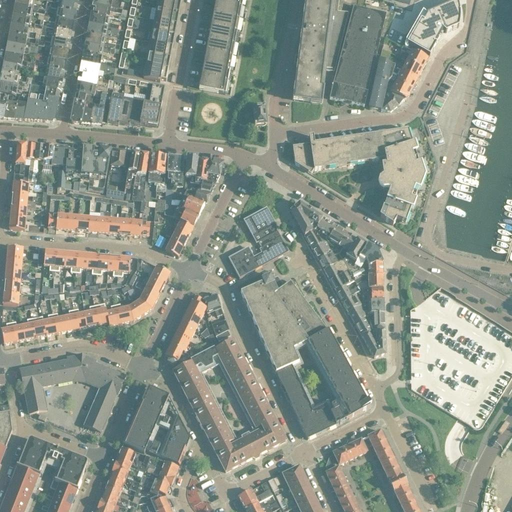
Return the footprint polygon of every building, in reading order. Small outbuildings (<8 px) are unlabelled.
[(34,0),(16,0),(16,5),(45,11),(46,6),(34,4),(34,0)] [(77,2),(65,0),(49,0),(59,2),(57,9),(75,12),(77,2)] [(94,0),(93,4),(123,10),(123,7),(112,4),(112,0),(94,0)] [(181,3),(166,0),(158,0),(156,10),(179,14),(181,3)] [(305,0),(297,65),(293,101),(310,103),(310,104),(321,105),(322,98),(326,68),(335,69),(348,13),(338,11),(339,0),(305,0)] [(459,13),(457,2),(425,16),(426,16),(423,23),(421,21),(407,44),(429,57),(442,34),(441,33),(442,31),(445,33),(458,28),(459,13)] [(215,3),(213,15),(237,20),(239,8),(215,3)] [(123,10),(93,4),(91,14),(109,18),(110,12),(122,14),(122,15),(126,16),(127,11),(123,11),(123,10)] [(16,5),(14,14),(31,18),(40,19),(43,20),(44,16),(45,11),(16,5)] [(46,6),(45,11),(44,16),(73,22),(75,13),(76,13),(75,12),(57,9),(56,14),(51,14),(51,12),(49,12),(50,7),(46,6)] [(352,6),(333,85),(329,100),(342,102),(351,104),(364,107),(367,93),(387,14),(352,6)] [(156,10),(154,21),(177,25),(179,14),(156,10)] [(31,18),(14,14),(12,24),(41,30),(42,26),(43,20),(40,19),(39,25),(30,23),(31,18)] [(109,18),(91,14),(91,15),(89,24),(118,30),(119,26),(108,24),(109,18)] [(213,15),(210,28),(234,32),(237,20),(213,15)] [(73,22),(44,16),(43,20),(55,22),(54,28),(72,32),(73,22)] [(177,25),(154,21),(152,32),(174,36),(177,25)] [(12,24),(10,34),(27,37),(28,31),(36,33),(35,39),(36,39),(40,40),(40,36),(41,30),(12,24)] [(118,30),(89,24),(88,34),(106,37),(110,38),(111,34),(117,35),(118,30)] [(42,26),(41,30),(40,36),(70,42),(72,32),(54,28),(53,35),(48,34),(49,32),(45,32),(46,27),(42,26)] [(210,28),(210,33),(208,40),(232,45),(234,32),(210,28)] [(174,36),(152,32),(150,43),(172,48),(174,36)] [(10,34),(8,44),(38,50),(38,46),(40,40),(36,39),(35,45),(26,43),(27,37),(10,34)] [(106,37),(88,34),(87,34),(87,35),(86,43),(115,49),(116,46),(111,45),(104,44),(106,37)] [(40,36),(40,40),(38,46),(43,47),(44,47),(45,42),(51,43),(50,48),(68,52),(70,42),(40,36)] [(208,40),(206,53),(229,57),(232,45),(208,40)] [(115,49),(86,43),(84,53),(102,57),(103,51),(114,53),(115,49)] [(150,43),(148,55),(170,59),(172,48),(150,43)] [(8,44),(6,54),(23,57),(24,51),(37,53),(38,50),(8,44)] [(38,46),(38,50),(37,53),(36,56),(44,57),(48,58),(66,62),(68,52),(50,48),(49,54),(42,52),(43,47),(38,46)] [(422,71),(427,60),(402,47),(400,51),(409,55),(406,62),(422,71)] [(84,54),(82,63),(115,69),(116,65),(107,63),(106,64),(100,63),(102,57),(84,53),(84,54),(83,54),(84,54)] [(206,53),(205,58),(203,65),(227,69),(229,57),(206,53)] [(6,54),(4,63),(34,69),(35,65),(36,59),(31,58),(30,63),(22,61),(23,57),(6,54)] [(148,55),(146,66),(168,70),(170,59),(148,55)] [(48,58),(46,68),(64,72),(64,71),(66,62),(48,58)] [(378,71),(369,108),(381,111),(384,100),(384,98),(388,82),(392,78),(395,67),(379,61),(376,71),(378,71)] [(406,62),(400,73),(417,81),(422,71),(406,62)] [(34,69),(4,63),(2,73),(19,76),(21,70),(33,73),(34,69)] [(82,63),(80,73),(98,76),(99,71),(114,74),(115,69),(82,63)] [(34,69),(33,73),(33,75),(62,81),(64,72),(46,68),(45,73),(36,71),(38,66),(35,65),(34,69)] [(203,65),(203,70),(201,77),(225,82),(227,69),(203,65)] [(168,70),(146,66),(143,79),(160,83),(160,80),(166,81),(168,70)] [(2,73),(0,83),(30,89),(31,86),(32,79),(27,78),(26,84),(18,82),(19,76),(2,73)] [(80,74),(78,83),(108,88),(108,89),(112,90),(114,82),(109,81),(108,84),(97,82),(98,76),(80,73),(80,74)] [(417,81),(400,73),(395,82),(412,91),(417,81)] [(33,75),(32,79),(31,86),(34,86),(35,82),(43,83),(42,88),(50,89),(60,91),(62,81),(33,75)] [(201,77),(199,90),(222,95),(225,82),(201,77)] [(412,91),(395,82),(390,93),(405,100),(408,98),(412,91)] [(30,89),(0,83),(0,85),(0,93),(8,95),(15,96),(15,95),(16,96),(17,91),(29,93),(30,89)] [(78,83),(76,93),(86,95),(94,97),(95,90),(102,91),(102,92),(107,93),(107,89),(108,89),(108,88),(78,83)] [(143,105),(139,127),(140,127),(140,125),(157,128),(165,87),(147,84),(147,89),(152,90),(149,106),(144,105),(143,105)] [(31,86),(30,89),(29,93),(27,104),(24,121),(34,122),(41,88),(34,86),(31,86)] [(41,88),(34,122),(44,122),(44,123),(50,89),(42,88),(41,88)] [(50,89),(44,123),(44,122),(51,123),(51,122),(54,120),(55,120),(58,100),(60,91),(50,89)] [(101,98),(98,98),(97,102),(95,102),(91,125),(102,126),(107,93),(102,92),(101,98)] [(86,95),(76,93),(70,122),(71,122),(72,124),(80,124),(80,125),(86,95)] [(384,98),(384,100),(398,106),(405,100),(390,93),(384,98)] [(17,102),(16,104),(13,120),(24,121),(27,104),(22,103),(23,95),(19,94),(18,103),(17,102)] [(7,104),(3,120),(13,120),(16,104),(11,103),(12,99),(15,100),(16,96),(15,95),(15,96),(8,95),(6,104),(7,104)] [(98,98),(94,97),(86,95),(80,125),(81,125),(81,124),(91,125),(95,102),(97,102),(98,98)] [(118,124),(123,100),(122,100),(122,102),(111,100),(107,124),(118,126),(118,124)] [(133,102),(123,100),(118,124),(129,126),(129,125),(130,125),(134,100),(133,100),(133,102)] [(134,100),(130,125),(139,127),(143,105),(144,105),(145,102),(134,100)] [(398,106),(384,100),(381,111),(390,113),(398,106)] [(264,107),(253,108),(255,128),(264,127),(265,127),(265,126),(266,126),(266,125),(264,107)] [(418,155),(422,154),(417,130),(413,131),(418,155)] [(314,145),(313,137),(309,138),(310,146),(292,148),(295,165),(311,175),(313,171),(385,161),(386,166),(381,166),(383,178),(393,181),(380,218),(393,226),(396,220),(406,223),(422,177),(408,131),(384,135),(384,133),(378,134),(378,136),(314,145)] [(15,176),(14,182),(23,183),(24,178),(25,160),(26,145),(16,145),(15,165),(21,165),(20,176),(15,176)] [(24,178),(23,183),(31,183),(32,182),(35,146),(26,145),(25,160),(30,161),(28,178),(24,178)] [(66,176),(81,177),(82,171),(81,168),(81,148),(79,148),(77,145),(72,145),(69,147),(67,147),(67,167),(66,176)] [(35,146),(32,182),(36,182),(37,161),(43,162),(45,146),(35,146)] [(45,146),(43,162),(43,166),(43,171),(51,172),(51,166),(54,147),(45,146)] [(67,147),(54,147),(51,166),(61,167),(61,173),(59,173),(57,189),(65,190),(65,189),(65,184),(66,176),(67,167),(67,147)] [(82,171),(81,177),(91,178),(92,171),(95,150),(94,150),(94,149),(82,148),(81,148),(81,168),(82,171)] [(92,171),(91,178),(106,179),(111,151),(99,150),(95,150),(92,171)] [(127,153),(113,151),(111,167),(125,169),(127,153)] [(127,172),(123,188),(129,189),(131,177),(135,177),(135,178),(140,154),(131,153),(127,172)] [(135,178),(131,202),(141,203),(141,202),(142,202),(142,198),(137,198),(140,176),(144,177),(149,155),(140,154),(135,178)] [(166,157),(151,155),(147,183),(154,183),(154,186),(157,186),(156,192),(164,193),(164,187),(162,187),(163,181),(166,157)] [(165,181),(163,181),(162,187),(164,187),(173,187),(176,158),(168,157),(165,181)] [(176,158),(173,187),(175,187),(181,188),(184,159),(176,158)] [(186,159),(185,177),(191,178),(190,183),(195,184),(196,179),(199,160),(186,159)] [(196,179),(195,184),(199,184),(200,181),(206,181),(216,184),(217,182),(207,180),(208,173),(209,162),(199,160),(196,179)] [(222,163),(209,162),(208,173),(220,176),(223,165),(222,163)] [(123,188),(127,172),(121,171),(118,187),(123,188)] [(220,176),(208,173),(207,180),(217,182),(220,177),(220,176)] [(199,184),(195,184),(193,189),(191,188),(190,191),(196,192),(197,189),(212,193),(216,184),(206,181),(200,181),(199,184)] [(28,185),(14,184),(13,184),(12,196),(27,197),(28,185)] [(85,194),(86,187),(80,185),(78,192),(85,194)] [(165,204),(164,213),(164,216),(172,218),(173,217),(178,210),(179,207),(181,201),(171,200),(172,188),(175,188),(175,187),(173,187),(164,187),(164,193),(166,193),(166,195),(164,195),(165,204)] [(190,191),(186,190),(184,194),(205,204),(206,204),(212,193),(197,189),(196,192),(190,191)] [(27,197),(12,196),(11,207),(26,208),(27,197)] [(179,207),(178,210),(198,218),(204,205),(184,196),(181,201),(179,207)] [(165,204),(161,204),(155,204),(155,212),(164,213),(165,204)] [(312,221),(316,214),(299,204),(291,212),(304,236),(312,232),(306,221),(306,219),(311,222),(312,221)] [(11,207),(10,219),(25,220),(26,208),(11,207)] [(276,226),(276,225),(267,208),(249,217),(249,218),(243,221),(255,243),(267,265),(289,253),(277,232),(276,226)] [(198,218),(178,210),(173,217),(172,218),(176,220),(193,228),(198,218)] [(99,219),(98,234),(108,235),(110,220),(110,214),(105,213),(105,219),(99,219)] [(125,221),(120,221),(118,236),(128,237),(130,221),(130,215),(125,214),(125,221)] [(316,214),(312,221),(319,226),(323,219),(316,214)] [(49,216),(48,229),(56,230),(58,231),(59,215),(58,215),(57,216),(49,216)] [(69,216),(59,215),(58,231),(68,231),(69,216)] [(79,217),(69,216),(68,231),(78,232),(79,217)] [(89,218),(79,217),(78,232),(88,233),(89,218)] [(89,218),(88,233),(98,234),(99,219),(89,218)] [(25,220),(10,219),(9,230),(30,232),(31,221),(25,220)] [(140,222),(138,238),(140,238),(140,237),(148,238),(150,224),(146,224),(146,219),(142,219),(141,222),(140,222)] [(323,219),(319,226),(318,227),(328,234),(325,239),(328,242),(337,227),(323,219)] [(120,221),(110,220),(108,235),(118,236),(120,221)] [(193,228),(176,220),(174,224),(178,226),(175,232),(188,238),(193,228)] [(45,222),(41,221),(36,221),(35,230),(44,231),(45,222)] [(140,222),(130,221),(128,237),(138,238),(140,222)] [(337,227),(328,242),(337,250),(347,233),(337,227)] [(314,231),(312,232),(304,236),(312,250),(322,245),(321,243),(314,231)] [(175,232),(170,242),(183,248),(188,238),(175,232)] [(347,233),(337,250),(338,253),(341,258),(343,260),(343,261),(357,240),(347,233)] [(357,240),(343,261),(349,271),(356,265),(368,246),(367,246),(357,240)] [(170,242),(165,252),(178,258),(183,248),(170,242)] [(323,242),(321,243),(322,245),(312,250),(318,261),(329,255),(328,253),(330,252),(325,243),(323,244),(323,242)] [(255,243),(228,258),(239,280),(267,265),(255,243)] [(377,252),(368,246),(356,265),(349,271),(355,281),(362,277),(382,276),(382,265),(379,256),(377,252)] [(22,261),(23,250),(8,248),(7,260),(22,261)] [(332,251),(330,252),(328,253),(329,255),(318,261),(324,271),(335,265),(334,263),(338,261),(339,263),(343,260),(341,258),(339,260),(336,262),(333,256),(338,253),(337,250),(333,252),(332,251)] [(56,253),(45,252),(44,266),(50,267),(49,272),(54,272),(56,253)] [(66,253),(56,253),(54,272),(59,272),(59,268),(65,268),(66,253)] [(77,254),(66,253),(65,268),(71,269),(70,274),(75,274),(77,254)] [(88,255),(77,254),(75,274),(80,274),(81,270),(86,270),(88,255)] [(88,255),(86,270),(92,271),(92,275),(96,276),(98,256),(88,255)] [(109,257),(98,256),(96,276),(101,276),(102,271),(108,272),(109,257)] [(119,258),(109,257),(108,272),(113,272),(113,277),(118,278),(119,258)] [(135,259),(119,258),(118,278),(122,278),(123,273),(132,274),(135,268),(135,259)] [(22,261),(7,260),(6,271),(21,272),(22,261)] [(343,261),(343,260),(339,263),(338,261),(334,263),(335,265),(324,271),(330,281),(341,275),(340,274),(344,272),(345,273),(349,271),(343,261)] [(156,268),(151,279),(164,286),(170,275),(156,268)] [(21,272),(6,271),(5,283),(20,284),(21,272)] [(349,271),(345,273),(344,272),(340,274),(341,275),(330,281),(342,302),(352,296),(346,286),(354,282),(355,281),(349,271)] [(261,285),(241,293),(276,374),(277,376),(292,368),(291,366),(298,363),(293,350),(307,342),(307,343),(327,332),(290,282),(283,287),(277,279),(273,281),(271,276),(261,280),(263,285),(261,285)] [(362,277),(355,281),(354,282),(357,286),(361,283),(369,283),(369,289),(371,289),(383,288),(382,276),(362,277)] [(151,279),(145,291),(158,298),(164,286),(151,279)] [(138,281),(137,283),(135,287),(143,291),(144,287),(142,286),(143,284),(138,281)] [(20,284),(5,283),(4,294),(19,295),(20,284)] [(125,288),(127,293),(131,299),(135,296),(128,286),(125,288)] [(383,301),(383,288),(371,289),(371,301),(383,301)] [(421,303),(410,311),(410,318),(411,382),(411,385),(411,390),(416,394),(459,421),(466,425),(473,429),(483,427),(511,380),(511,332),(441,288),(421,303)] [(115,300),(113,291),(101,292),(101,294),(103,300),(107,299),(108,296),(112,295),(114,300),(115,300)] [(145,291),(139,302),(152,311),(152,310),(158,298),(145,291)] [(4,294),(3,305),(18,307),(19,295),(4,294)] [(216,295),(211,297),(202,300),(206,310),(207,314),(215,312),(217,318),(223,316),(221,309),(216,295)] [(352,296),(342,302),(348,313),(359,307),(358,305),(359,304),(354,295),(352,296)] [(202,300),(195,297),(192,302),(189,309),(203,315),(206,310),(202,300)] [(369,302),(364,302),(367,314),(373,313),(384,313),(383,301),(371,301),(369,302)] [(139,302),(134,305),(142,317),(152,311),(139,302)] [(359,307),(348,313),(354,323),(363,318),(366,316),(359,304),(358,305),(359,307)] [(120,305),(116,306),(120,326),(133,323),(129,308),(121,310),(120,305)] [(134,305),(129,308),(133,323),(142,317),(134,305)] [(99,306),(94,307),(98,326),(108,324),(106,313),(106,309),(100,310),(99,306)] [(112,312),(106,313),(108,324),(109,328),(120,326),(116,306),(111,307),(112,312)] [(90,312),(85,314),(88,329),(98,326),(94,307),(89,308),(90,312)] [(186,314),(183,321),(197,327),(203,315),(189,309),(186,313),(186,314)] [(88,329),(85,314),(79,315),(78,310),(73,311),(77,331),(88,329)] [(70,317),(64,318),(67,333),(77,331),(73,311),(68,312),(70,317)] [(385,330),(384,313),(373,313),(374,331),(375,331),(385,330)] [(67,333),(64,318),(58,319),(57,314),(52,315),(56,335),(67,333)] [(56,335),(52,315),(48,317),(49,321),(43,322),(46,337),(56,335)] [(363,318),(354,323),(362,338),(368,334),(371,332),(363,318)] [(46,337),(43,322),(37,323),(36,319),(32,320),(36,339),(46,337)] [(28,325),(22,327),(25,341),(36,339),(32,320),(27,321),(28,325)] [(229,331),(225,320),(212,325),(216,337),(219,342),(231,336),(228,331),(229,331)] [(181,324),(177,333),(191,340),(197,327),(183,321),(181,324)] [(16,323),(11,324),(15,343),(25,341),(22,327),(17,328),(16,323)] [(7,330),(1,331),(4,346),(15,343),(11,324),(6,325),(7,330)] [(385,342),(385,330),(375,331),(376,342),(385,342)] [(327,332),(307,343),(349,419),(370,408),(335,343),(334,343),(327,332)] [(175,335),(171,345),(185,352),(191,340),(177,333),(176,335),(175,335)] [(375,346),(368,334),(362,338),(374,359),(380,357),(377,347),(376,346),(375,346)] [(212,336),(207,338),(211,347),(216,344),(212,336)] [(252,459),(255,461),(259,459),(260,455),(286,441),(233,340),(215,350),(214,348),(190,360),(191,362),(173,372),(225,473),(252,459)] [(385,342),(376,342),(376,346),(377,347),(380,357),(385,355),(385,342)] [(185,352),(171,345),(170,346),(170,347),(165,357),(170,359),(168,362),(175,366),(176,362),(177,363),(182,353),(184,354),(185,352)] [(116,398),(116,396),(117,396),(125,377),(94,364),(95,362),(85,357),(86,357),(84,357),(83,356),(81,356),(80,356),(78,356),(78,357),(68,359),(68,361),(20,371),(24,391),(25,391),(25,393),(29,415),(47,411),(42,388),(73,382),(86,383),(100,389),(84,426),(101,433),(116,398)] [(292,368),(277,376),(297,419),(307,440),(336,427),(336,426),(339,424),(341,423),(344,421),(335,404),(331,407),(334,412),(330,414),(326,405),(312,412),(310,408),(311,407),(292,368)] [(168,400),(169,399),(168,398),(151,390),(145,394),(123,445),(144,454),(168,400)] [(0,462),(12,432),(9,413),(0,414),(0,462)] [(187,435),(177,416),(171,433),(168,432),(158,457),(179,465),(187,447),(186,447),(182,446),(186,436),(187,436),(187,435)] [(380,432),(368,437),(372,447),(385,441),(380,432)] [(29,446),(26,445),(0,511),(24,511),(25,510),(28,511),(31,504),(28,503),(30,496),(33,497),(36,490),(33,489),(36,482),(39,483),(50,455),(53,456),(51,462),(56,463),(58,458),(61,459),(50,489),(57,492),(54,499),(47,496),(45,500),(53,503),(50,510),(43,507),(41,510),(45,511),(68,511),(85,468),(82,467),(85,461),(32,440),(29,446)] [(361,441),(352,445),(357,457),(367,452),(361,441)] [(385,441),(372,447),(377,456),(389,450),(385,441)] [(150,454),(156,456),(159,447),(153,445),(150,454)] [(357,457),(352,445),(342,449),(348,461),(357,457)] [(135,455),(121,449),(117,459),(145,470),(146,467),(149,458),(146,457),(143,465),(133,461),(135,455)] [(329,458),(328,463),(338,466),(348,461),(342,449),(333,454),(334,456),(329,458)] [(389,450),(377,456),(381,465),(393,459),(389,450)] [(150,457),(149,458),(146,467),(175,478),(178,468),(164,463),(162,469),(152,465),(155,459),(150,457)] [(145,470),(117,459),(116,462),(113,468),(128,474),(130,469),(143,474),(145,470)] [(398,468),(393,459),(381,465),(386,474),(398,468)] [(338,466),(328,463),(326,468),(328,473),(326,474),(330,483),(343,477),(338,466)] [(146,467),(145,470),(143,474),(148,476),(149,476),(151,474),(158,477),(156,482),(169,487),(171,488),(175,478),(146,467)] [(287,486),(304,478),(299,467),(282,475),(287,486)] [(128,474),(113,468),(111,474),(110,478),(137,489),(140,482),(138,481),(136,484),(126,480),(128,474)] [(398,468),(386,474),(398,501),(410,495),(398,468)] [(347,486),(343,477),(330,483),(335,492),(347,486)] [(137,489),(110,478),(106,487),(121,493),(122,488),(136,493),(137,489)] [(310,488),(304,478),(287,486),(292,496),(310,488)] [(273,479),(268,482),(273,493),(278,490),(273,479)] [(140,482),(137,489),(136,493),(134,498),(140,500),(140,498),(147,498),(146,498),(148,493),(155,496),(157,496),(158,493),(166,496),(169,487),(156,482),(155,482),(151,490),(143,487),(145,484),(141,482),(140,482)] [(255,499),(251,491),(238,498),(245,511),(258,505),(272,497),(266,483),(261,486),(265,493),(259,497),(255,499)] [(347,486),(335,492),(339,501),(351,495),(347,486)] [(121,493),(106,487),(103,496),(128,506),(136,510),(138,505),(140,500),(134,498),(132,503),(119,498),(121,493)] [(315,499),(310,488),(292,496),(298,507),(315,499)] [(356,504),(351,495),(339,501),(343,510),(356,504)] [(415,504),(410,495),(398,501),(403,510),(415,504)] [(128,506),(103,496),(101,500),(99,506),(113,511),(115,506),(126,511),(128,506)] [(158,511),(170,507),(166,498),(158,501),(157,499),(155,499),(150,501),(152,505),(146,507),(148,511),(158,511)] [(313,511),(320,509),(315,499),(298,507),(300,511),(313,511)] [(260,510),(258,505),(245,511),(265,511),(277,506),(275,502),(260,510)]
